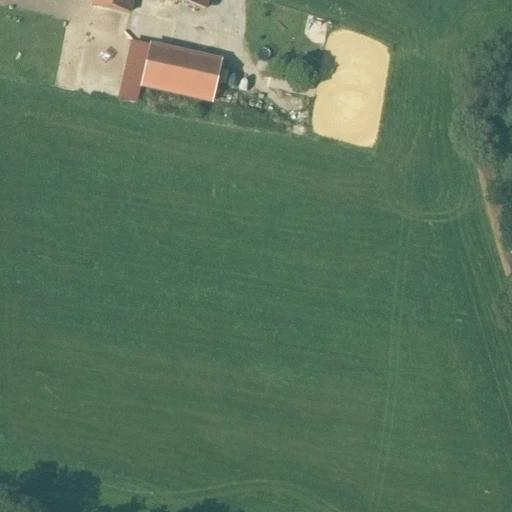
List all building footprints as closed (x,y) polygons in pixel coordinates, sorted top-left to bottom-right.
[(91,0),(91,6),(127,14),(129,0),(91,0)] [(160,0),(203,10),(205,0),(160,0)] [(236,66),(148,46),(148,48),(146,58),(139,86),(140,87),(211,102),(227,106),(236,66)] [(148,48),(142,46),(140,57),(146,58),(148,48)] [(211,102),(140,87),(137,101),(207,116),(211,102)]
